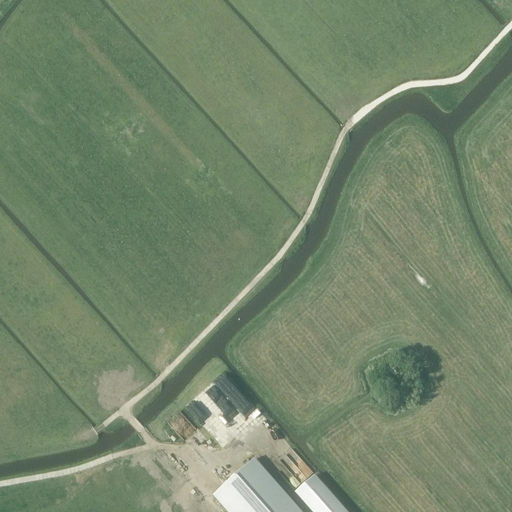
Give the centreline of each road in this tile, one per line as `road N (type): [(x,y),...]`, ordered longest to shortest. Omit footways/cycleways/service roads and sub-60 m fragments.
road 1 (track): [(152,446),(124,409),(280,255),(352,121)]
road 2 (track): [(230,447),(152,446),(0,483)]
